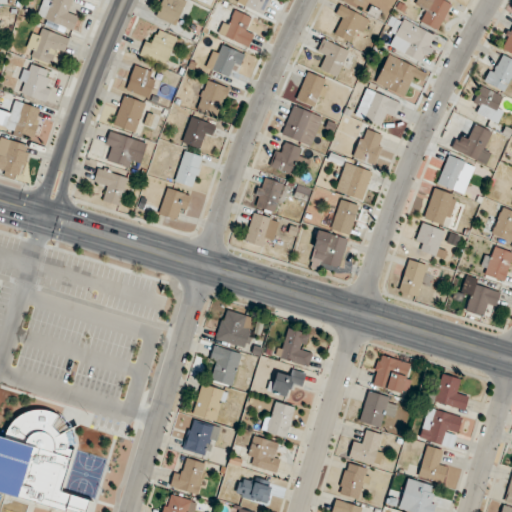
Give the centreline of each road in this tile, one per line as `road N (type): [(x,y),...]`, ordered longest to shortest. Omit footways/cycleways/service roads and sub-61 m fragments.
road 1 (residential): [(299,511),(410,166),(492,0)]
road 2 (residential): [(130,511),(236,166),(307,0)]
road 3 (secondary): [(0,203),(511,359)]
road 4 (tertiary): [(48,218),(125,0)]
road 5 (residential): [(467,511),(511,373)]
